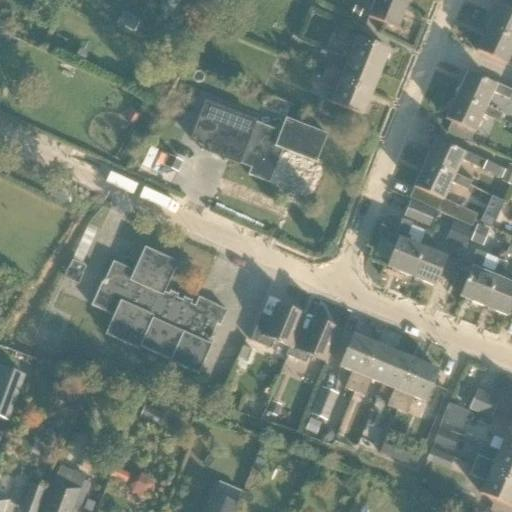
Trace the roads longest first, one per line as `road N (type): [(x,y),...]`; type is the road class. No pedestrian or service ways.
road 1 (residential): [(336,287),(0,135)]
road 2 (residential): [(336,287),(450,0)]
road 3 (residential): [(511,360),(336,287)]
